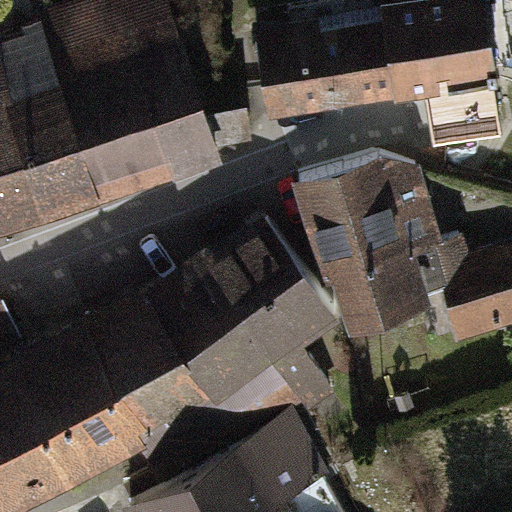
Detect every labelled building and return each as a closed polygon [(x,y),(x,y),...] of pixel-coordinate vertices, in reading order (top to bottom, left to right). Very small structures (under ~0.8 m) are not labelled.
[(94,0),(57,12),(114,186),(236,147),(188,0),(94,0)] [(394,0),(387,0),(275,19),(290,105),(408,86),(394,0)] [(511,67),(503,0),(396,0),(408,86),(511,72),(511,67)] [(2,9),(0,9),(0,82),(22,76),(7,29),(2,9)] [(0,82),(0,184),(11,219),(114,186),(57,12),(7,29),(22,76),(0,82)] [(422,142),(326,172),(371,315),(451,290),(466,340),(511,325),(511,230),(455,249),(422,142)] [(0,222),(11,219),(0,184),(0,222)] [(0,506),(4,511),(20,511),(199,413),(340,387),(314,343),(364,303),(275,202),(0,363),(0,506)] [(354,511),(294,405),(139,492),(149,511),(354,511)]
